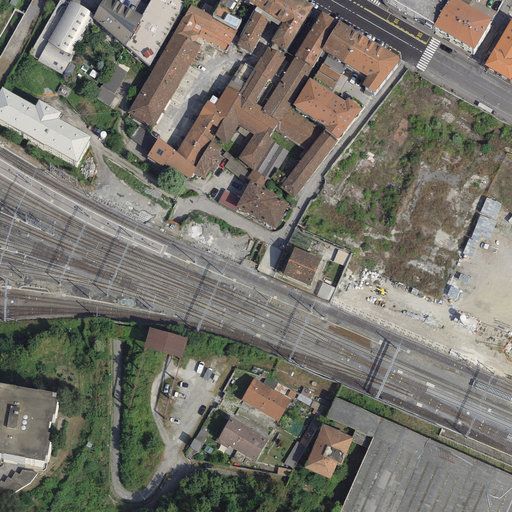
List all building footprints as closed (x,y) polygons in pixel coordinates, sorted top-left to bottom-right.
[(93,23),(95,19),(61,0),(29,58),(62,77),(93,23)] [(315,17),(284,0),(225,0),(255,17),(236,53),(250,61),(268,28),(281,35),(241,103),(225,95),(216,112),(206,107),(174,157),(196,173),(194,176),(205,184),(213,174),(217,178),(227,163),(220,160),(238,132),(254,141),(237,164),(252,174),(248,182),(265,190),(288,155),(270,145),(278,135),(310,154),(280,193),(295,204),(361,119),(330,100),(345,74),(366,86),(361,96),(374,104),(400,69),(322,21),(266,113),(257,110),(315,17)] [(385,6),(389,9),(435,36),(450,11),(432,0),(383,0),(383,2),(385,6)] [(105,1),(95,19),(93,23),(126,51),(142,22),(105,1)] [(491,30),(452,7),(450,11),(435,36),(474,59),(491,30)] [(239,37),(191,9),(129,118),(153,132),(203,43),(228,57),(239,37)] [(511,25),(487,67),(511,81),(511,80),(511,25)] [(115,62),(94,99),(115,110),(121,100),(114,96),(129,69),(115,62)] [(0,102),(0,128),(77,171),(91,146),(58,128),(62,122),(38,109),(35,115),(3,97),(0,102)] [(196,173),(174,157),(158,146),(147,162),(162,172),(164,169),(187,185),(194,176),(196,173)] [(224,192),(219,204),(277,231),(289,205),(249,186),(242,201),(224,192)] [(294,249),(284,275),(310,285),(320,259),(294,249)] [(150,328),(145,348),(180,358),(185,338),(150,328)] [(255,382),(242,403),(276,423),(289,401),(255,382)] [(56,393),(0,383),(0,453),(44,461),(45,455),(47,456),(50,441),(48,441),(49,432),(47,432),(49,422),(51,423),(52,415),(55,416),(57,400),(55,400),(56,393)] [(511,511),(511,481),(335,402),(325,423),(370,442),(338,511),(511,511)] [(230,418),(215,444),(252,466),(267,439),(230,418)] [(321,429),(303,474),(328,485),(334,471),(340,473),(353,442),(321,429)]
